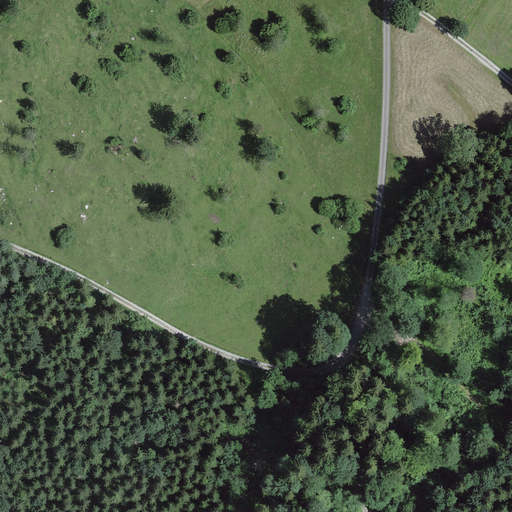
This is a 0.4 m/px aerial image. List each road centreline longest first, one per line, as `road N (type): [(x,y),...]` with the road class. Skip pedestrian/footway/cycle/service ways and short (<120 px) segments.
road 1 (track): [(385,0),(379,237),(353,341),(330,367),(364,511)]
road 2 (track): [(330,367),(281,371),(200,345),(0,245)]
road 3 (track): [(511,80),(406,0)]
